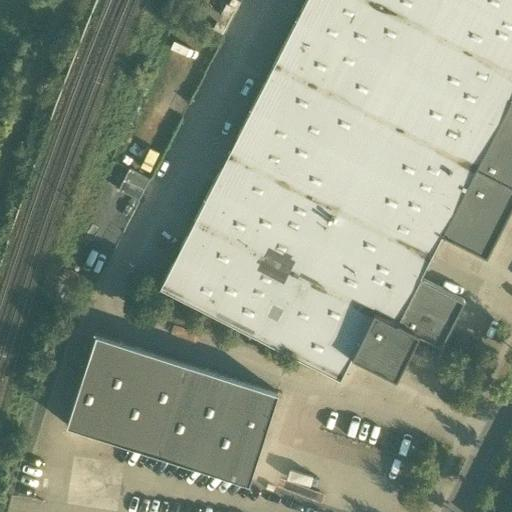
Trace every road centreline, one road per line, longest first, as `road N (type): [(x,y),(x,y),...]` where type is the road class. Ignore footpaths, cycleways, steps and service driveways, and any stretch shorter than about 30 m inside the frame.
road 1 (unclassified): [(66,0),(0,180)]
road 2 (residential): [(511,390),(450,511)]
